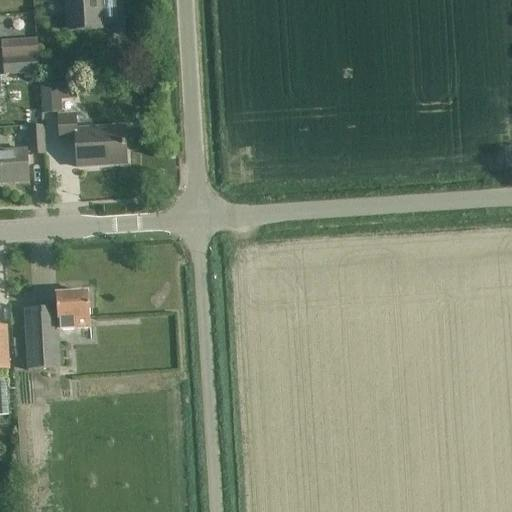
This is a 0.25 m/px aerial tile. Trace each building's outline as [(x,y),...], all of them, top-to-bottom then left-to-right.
[(103,30),(102,27),(118,26),(115,0),(66,0),(69,32),(103,30)] [(5,61),(38,59),(37,42),(4,45),(5,61)] [(39,74),(38,59),(5,61),(6,76),(39,74)] [(73,84),(41,86),(42,114),(60,113),(60,99),(74,98),(73,84)] [(78,168),(99,167),(98,165),(126,163),(124,128),(76,131),(75,117),(59,118),(61,143),(77,142),(78,168)] [(32,156),(45,155),(44,128),(31,129),(32,156)] [(142,131),(134,132),(135,140),(143,140),(142,131)] [(0,185),(29,183),(27,151),(0,152),(0,185)] [(24,311),(28,372),(59,370),(57,332),(90,330),(88,294),(56,296),(56,309),(24,311)] [(0,328),(0,371),(9,370),(6,328),(0,328)]
